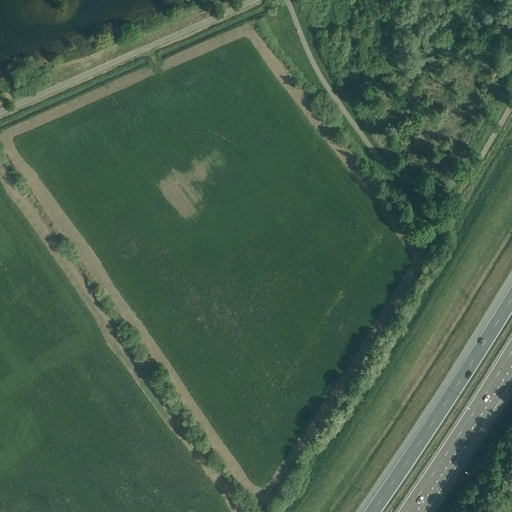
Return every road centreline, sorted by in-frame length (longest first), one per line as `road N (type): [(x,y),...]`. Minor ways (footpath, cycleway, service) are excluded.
road 1 (motorway): [(511,296),(368,511)]
road 2 (motorway): [(406,511),(511,349)]
